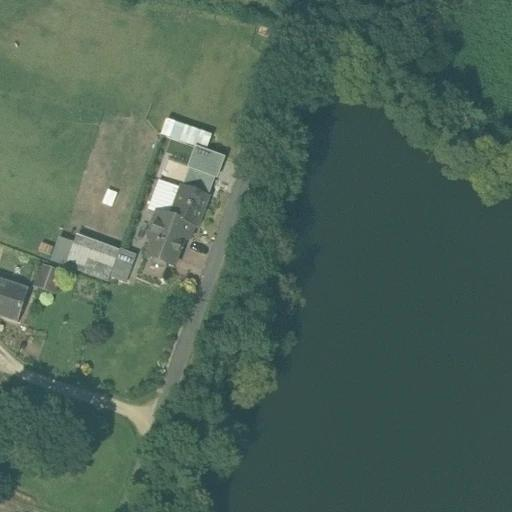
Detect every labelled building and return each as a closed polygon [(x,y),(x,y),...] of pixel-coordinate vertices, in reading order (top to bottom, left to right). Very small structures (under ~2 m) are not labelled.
[(167,160),(164,172),(183,177),(186,165),(167,160)] [(187,172),(181,190),(158,182),(147,211),(156,214),(149,235),(152,242),(156,243),(150,260),(153,260),(151,264),(166,269),(167,266),(173,268),(179,253),(183,252),(181,248),(185,237),(191,234),(193,228),(197,229),(209,198),(201,195),(206,179),(187,172)] [(56,236),(49,263),(108,279),(109,277),(127,282),(135,252),(73,236),(71,240),(56,236)] [(34,287),(52,292),(59,268),(40,264),(34,287)] [(29,294),(0,282),(0,316),(18,323),(29,294)] [(43,436),(22,427),(15,443),(36,452),(43,436)]
